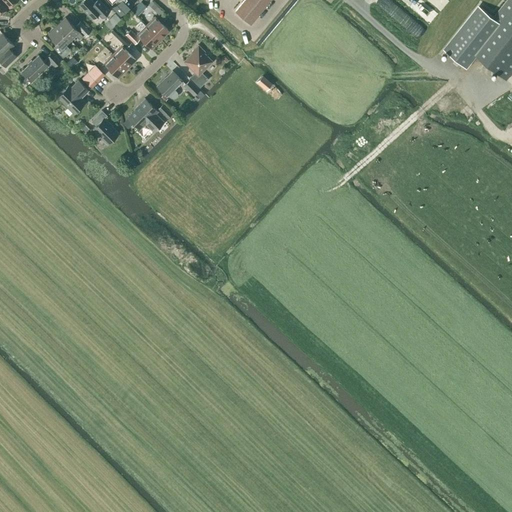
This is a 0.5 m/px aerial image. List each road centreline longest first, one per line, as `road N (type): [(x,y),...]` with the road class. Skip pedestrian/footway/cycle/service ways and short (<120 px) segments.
road 1 (track): [(323,191),(461,77),(489,125),(511,133)]
road 2 (residential): [(116,95),(125,97),(181,41),(179,22),(158,0)]
